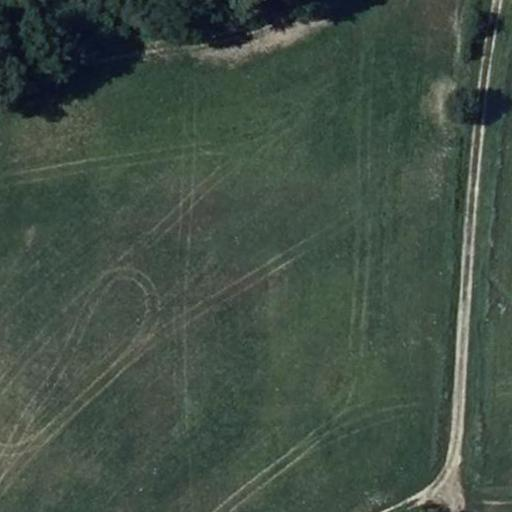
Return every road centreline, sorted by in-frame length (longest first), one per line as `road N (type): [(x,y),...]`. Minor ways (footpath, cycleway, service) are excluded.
road 1 (track): [(495,0),(478,95),(456,438),(445,485),(388,511)]
road 2 (track): [(320,0),(284,25),(194,62),(0,102)]
